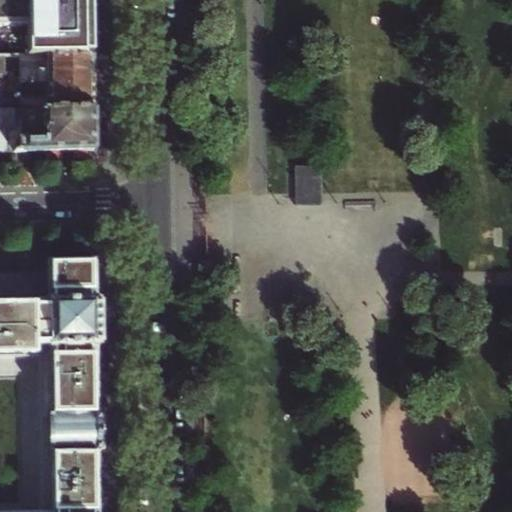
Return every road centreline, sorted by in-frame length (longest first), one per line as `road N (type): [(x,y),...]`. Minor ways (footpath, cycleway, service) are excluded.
road 1 (secondary): [(155,198),(162,511)]
road 2 (secondary): [(152,0),(155,198)]
road 3 (tertiary): [(0,203),(155,198)]
